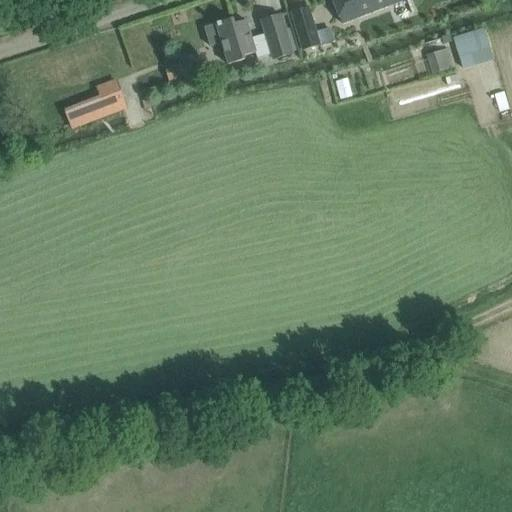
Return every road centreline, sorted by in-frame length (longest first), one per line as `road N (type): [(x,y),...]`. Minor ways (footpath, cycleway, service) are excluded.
road 1 (track): [(0,452),(313,387),(422,351),(511,308)]
road 2 (unclassified): [(0,53),(164,0)]
